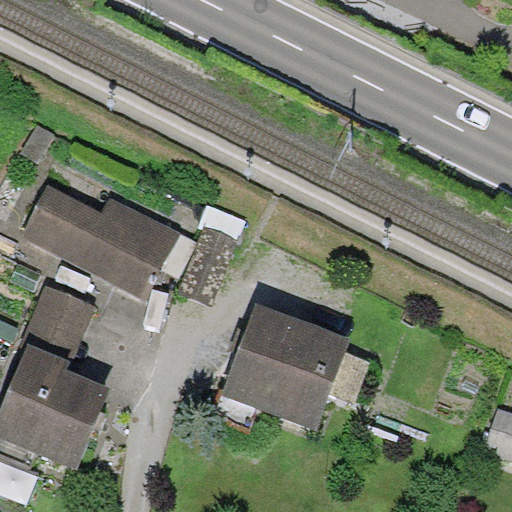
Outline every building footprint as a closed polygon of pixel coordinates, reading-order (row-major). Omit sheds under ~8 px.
[(107,210),(52,185),(26,243),(153,301),(184,232),(112,199),(107,210)] [(239,240),(204,228),(183,293),(218,304),(239,240)] [(97,310),(46,288),(25,337),(76,359),(97,310)] [(346,350),(255,314),(222,395),(313,431),(346,350)] [(70,366),(31,349),(0,420),(0,461),(41,479),(45,469),(74,481),(111,394),(66,375),(70,366)] [(511,414),(500,411),(487,453),(511,460),(511,414)]
